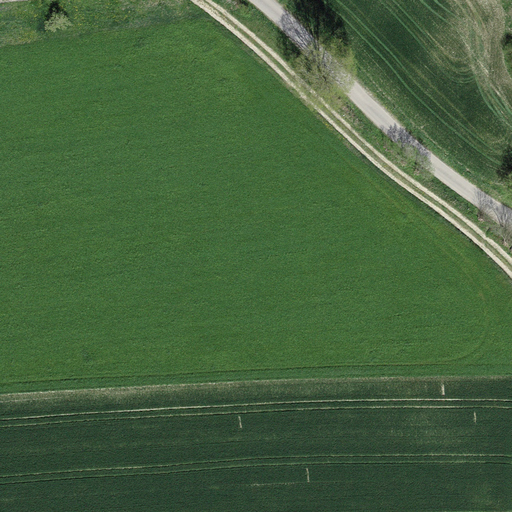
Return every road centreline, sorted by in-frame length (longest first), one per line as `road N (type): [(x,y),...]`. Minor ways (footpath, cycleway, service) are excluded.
road 1 (track): [(511,268),(355,140),(232,23),(189,0)]
road 2 (unclassified): [(266,0),(385,121),(511,224)]
